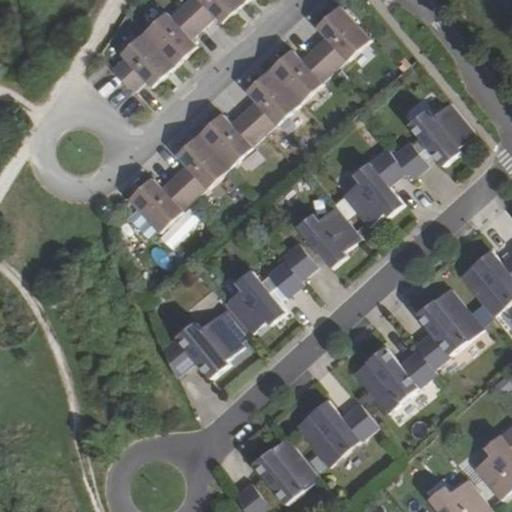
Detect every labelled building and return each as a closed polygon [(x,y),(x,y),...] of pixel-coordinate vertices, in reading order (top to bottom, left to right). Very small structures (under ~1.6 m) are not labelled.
[(192,0),(185,7),(205,29),(218,18),(225,25),(248,4),(243,0),(192,0)] [(169,14),(146,35),(177,69),(200,48),(193,41),(205,29),(185,7),(172,18),(169,14)] [(329,39),(316,50),(337,73),(349,61),(351,63),(374,42),(343,8),(320,29),(329,39)] [(177,69),(146,35),(124,56),(127,60),(114,71),(135,94),(148,82),(154,90),(177,69)] [(295,52),(272,72),(303,106),(325,86),(324,85),(337,73),(316,50),(304,62),(295,52)] [(258,104),(245,115),(266,138),(278,126),(280,128),(303,106),(272,72),(249,94),(258,104)] [(479,137),(453,105),(436,119),(433,115),(415,130),(423,140),(436,156),(447,169),(465,154),(462,150),(479,137)] [(224,117),(201,137),(232,171),(255,151),(253,149),(266,138),(245,115),(233,126),(224,117)] [(187,168),(174,180),(195,202),(208,191),(209,192),(232,171),(201,137),(178,159),(187,168)] [(423,140),(415,147),(428,163),(436,156),(423,140)] [(409,174),(415,182),(432,168),(428,163),(415,147),(412,144),(396,158),(409,174)] [(396,158),(390,150),(372,165),(378,172),(345,198),(371,229),(388,216),(391,220),(406,207),(391,188),(409,174),(396,158)] [(153,181),(131,202),(162,236),(184,215),(183,214),(195,202),(174,180),(162,191),(153,181)] [(347,254),(364,240),(338,209),(322,222),(318,218),(306,228),(338,268),(350,258),(347,254)] [(287,263),(304,283),(321,270),(302,246),(285,259),(287,263)] [(511,274),(494,253),(462,279),(484,307),(495,320),(511,306),(511,274)] [(306,286),(287,263),(270,277),(272,279),(289,300),(306,286)] [(244,292),(227,306),(253,337),(270,323),(273,327),(285,318),(277,309),(261,288),(253,278),(241,288),(244,292)] [(272,279),(261,288),(277,309),(289,300),(272,279)] [(420,352),(442,379),(491,338),(485,330),(473,316),(453,291),(421,317),(435,335),(417,349),(420,352)] [(484,307),(473,316),(485,330),(496,321),(495,320),(484,307)] [(166,351),(179,380),(199,362),(215,379),(232,363),(229,360),(245,345),(217,315),(188,342),(182,336),(166,351)] [(442,379),(420,352),(403,367),(389,349),(357,375),(395,422),(445,382),(442,379)] [(384,432),(362,405),(345,420),(331,403),(299,429),(337,476),(386,436),(384,432)] [(511,430),(504,437),(509,444),(477,470),(502,502),(511,494),(511,430)] [(323,481),(289,440),(257,466),(290,507),(323,481)] [(494,511),(470,482),(454,495),(448,489),(432,502),(440,511),(494,511)] [(253,485),(239,498),(247,511),(268,511),(273,507),(253,485)]
